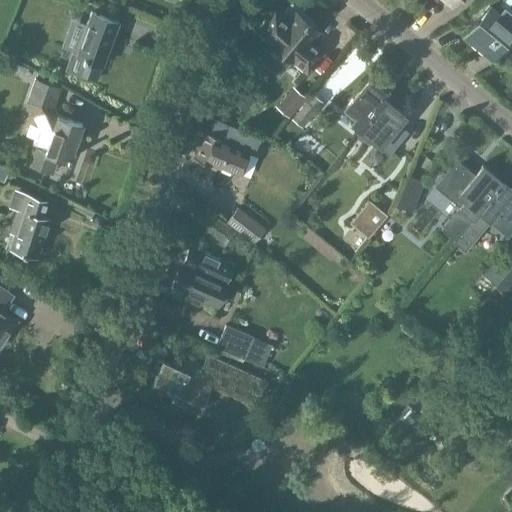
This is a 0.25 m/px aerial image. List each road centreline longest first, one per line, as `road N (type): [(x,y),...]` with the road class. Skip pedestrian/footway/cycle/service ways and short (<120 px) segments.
road 1 (unclassified): [(44,511),(215,0)]
road 2 (residential): [(511,128),(353,0)]
